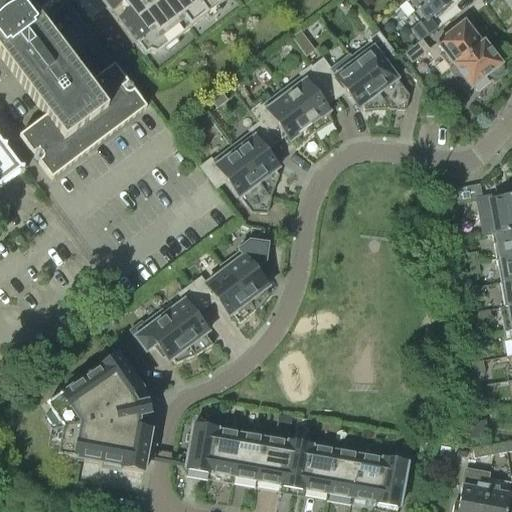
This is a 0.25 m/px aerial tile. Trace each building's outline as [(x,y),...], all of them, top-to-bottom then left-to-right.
[(51,182),(54,179),(145,110),(113,67),(87,87),(41,25),(36,19),(61,0),(0,0),(0,59),(45,119),(18,139),(51,182)] [(99,0),(106,8),(144,58),(149,54),(155,57),(228,0),(99,0)] [(406,0),(402,4),(419,24),(410,31),(419,43),(421,41),(422,41),(436,30),(429,20),(454,0),(406,0)] [(444,54),(454,66),(480,45),(464,24),(429,51),(422,41),(421,41),(419,43),(403,55),(411,65),(426,53),(434,63),(444,54)] [(373,39),(378,35),(372,27),(367,31),(373,39)] [(291,37),(296,43),(304,37),(300,31),(291,37)] [(349,60),(353,64),(387,111),(388,112),(404,113),(408,97),(383,64),(394,56),(378,35),(373,39),(367,43),(369,45),(349,60)] [(481,46),(480,45),(454,66),(471,88),(489,74),(491,76),(493,77),(495,78),(497,77),(500,76),(501,75),(502,72),(501,69),(500,66),(483,44),(481,46)] [(329,71),(318,79),(326,90),(335,101),(345,93),(358,110),(361,108),(364,113),(387,111),(353,64),(334,78),(329,71)] [(300,78),(282,92),(313,135),(331,124),(326,117),(328,115),(315,98),(326,90),(318,79),(310,68),(299,76),(300,78)] [(235,93),(241,101),(248,96),(242,88),(238,91),(235,93)] [(250,113),(259,124),(266,134),(277,126),(290,144),(292,142),(298,149),(313,135),(282,92),(263,106),(261,104),(250,113)] [(450,92),(440,100),(453,115),(463,107),(450,92)] [(215,110),(224,103),(217,94),(208,101),(215,110)] [(250,134),(231,149),(270,199),(278,177),(275,173),(277,172),(264,154),(275,146),(266,134),(259,124),(248,132),(250,134)] [(0,187),(21,172),(0,143),(0,187)] [(270,200),(270,199),(231,149),(212,163),(210,161),(199,169),(216,190),(226,182),(251,215),(267,216),(270,200)] [(496,236),(511,233),(511,188),(511,189),(511,190),(511,193),(508,193),(509,198),(497,200),(496,197),(482,200),(479,186),(450,191),(452,205),(476,201),(480,223),(485,228),(483,228),(484,238),(496,235),(496,236)] [(500,259),(511,257),(511,233),(496,236),(500,259)] [(220,268),(223,272),(255,313),(268,296),(265,292),(267,290),(254,273),(265,265),(268,246),(249,243),(237,252),(238,254),(220,268)] [(466,255),(468,265),(477,263),(476,253),(466,255)] [(505,283),(511,281),(511,257),(500,259),(489,261),(490,271),(502,269),(505,283)] [(479,274),(477,263),(468,265),(470,276),(479,274)] [(200,280),(189,288),(205,309),(216,301),(229,318),(231,317),(239,327),(255,313),(223,272),(205,286),(200,280)] [(482,287),(473,289),(472,289),(474,300),(484,298),(482,287)] [(182,303),(164,316),(195,358),(212,347),(205,336),(207,335),(194,317),(205,309),(189,288),(177,296),(182,303)] [(478,321),(490,319),(489,311),(477,313),(478,321)] [(195,358),(164,316),(161,312),(142,326),(140,324),(129,333),(145,354),(155,346),(168,363),(171,362),(174,366),(195,358)] [(485,336),(474,338),(473,347),(487,345),(485,336)] [(511,341),(503,343),(506,358),(511,356),(511,341)] [(144,395),(143,394),(117,358),(45,408),(61,431),(56,459),(143,474),(151,429),(144,395)] [(482,362),(471,364),(470,372),(484,370),(482,362)] [(479,387),(468,388),(467,397),(481,395),(479,387)] [(278,416),(276,428),(289,430),(291,418),(278,416)] [(339,436),(340,426),(322,423),(320,432),(339,436)] [(485,423),(464,426),(467,442),(487,439),(485,423)] [(209,476),(209,475),(216,433),(217,432),(193,428),(193,429),(192,428),(189,444),(188,444),(186,455),(187,455),(184,470),(185,471),(209,476)] [(240,437),(216,433),(209,475),(232,479),(240,437)] [(256,484),(256,483),(264,441),(264,440),(240,436),(240,437),(232,479),(232,480),(256,484)] [(279,488),(287,445),(264,441),(256,483),(279,488)] [(494,456),(506,454),(504,444),(492,446),(494,456)] [(287,445),(279,488),(303,493),(303,492),(311,450),(311,449),(287,445)] [(470,461),(494,456),(492,446),(468,450),(470,461)] [(327,496),(334,454),(311,450),(303,492),(327,496)] [(334,454),(327,496),(327,497),(350,501),(350,500),(358,458),(358,457),(334,453),(334,454)] [(374,505),(382,462),(358,458),(350,500),(374,505)] [(382,462),(374,505),(397,510),(398,509),(401,493),(402,494),(404,483),(403,483),(406,467),(405,467),(406,466),(382,462)] [(482,511),(486,493),(461,488),(458,504),(454,503),(452,511),(482,511)] [(486,493),(482,511),(506,511),(509,497),(486,493)]
